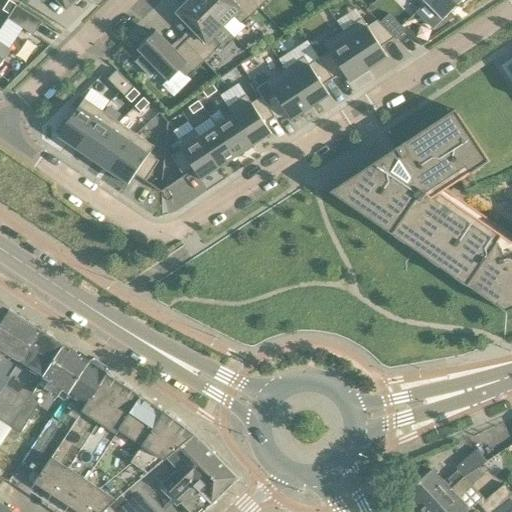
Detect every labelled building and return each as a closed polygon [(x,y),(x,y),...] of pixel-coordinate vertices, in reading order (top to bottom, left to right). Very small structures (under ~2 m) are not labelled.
[(76,5),(81,0),(36,0),(38,2),(40,0),(56,0),(67,11),(75,3),(76,5)] [(213,37),(223,27),(196,0),(187,0),(183,5),(185,7),(177,14),(195,33),(185,43),(205,62),(221,46),(213,37)] [(259,9),(249,0),(196,0),(223,27),(233,18),(242,25),(259,9)] [(249,0),(259,9),(268,0),(249,0)] [(431,0),(427,4),(443,21),(461,3),(464,5),(469,0),(431,0)] [(10,1),(3,11),(10,15),(16,5),(10,1)] [(42,23),(16,6),(10,16),(7,19),(34,36),(42,23)] [(395,39),(398,42),(407,33),(390,16),(381,25),(395,39)] [(362,20),(343,32),(369,71),(388,58),(381,48),(395,39),(381,25),(378,21),(368,28),(362,20)] [(350,83),(369,71),(343,32),(324,45),(330,53),(320,60),(333,80),(343,73),(350,83)] [(205,62),(185,43),(175,52),(157,34),(154,37),(152,35),(141,46),(142,48),(139,51),(143,55),(136,62),(151,78),(158,71),(168,81),(179,71),(188,78),(205,62)] [(0,67),(11,51),(0,43),(0,67)] [(323,87),(333,80),(320,60),(310,67),(304,58),(285,71),(311,109),(330,97),(323,87)] [(292,122),(311,109),(285,71),(266,83),(292,122)] [(108,80),(125,98),(134,89),(117,72),(108,80)] [(245,81),(225,89),(229,100),(250,91),(245,81)] [(212,85),(202,93),(207,99),(217,92),(212,85)] [(134,90),(126,98),(131,104),(140,95),(134,90)] [(233,117),(253,147),(272,135),(265,125),(275,118),(262,98),(251,104),(246,96),(227,109),(233,117)] [(143,99),(135,107),(141,113),(149,105),(143,99)] [(58,138),(76,150),(102,112),(84,100),(69,123),(65,120),(56,133),(60,136),(58,138)] [(199,102),(189,109),(193,115),(203,108),(199,102)] [(511,311),(511,236),(440,194),(470,175),(489,163),(455,111),(396,150),(330,193),(506,314),(511,311)] [(119,124),(102,112),(76,150),(93,162),(119,124)] [(233,117),(216,128),(236,158),(253,147),(233,117)] [(93,162),(111,174),(137,136),(119,124),(93,162)] [(216,128),(200,138),(220,169),(236,158),(216,128)] [(181,151),(171,158),(184,177),(184,178),(194,171),(201,181),(220,169),(200,138),(194,130),(176,143),(181,151)] [(137,136),(111,174),(128,186),(135,176),(145,182),(146,181),(159,162),(149,155),(154,147),(137,136)] [(172,176),(164,181),(168,187),(176,182),(172,176)] [(0,304),(0,325),(9,311),(0,304)] [(9,311),(0,325),(0,393),(40,331),(9,311)] [(0,443),(10,428),(63,346),(40,331),(0,393),(0,443)] [(63,346),(10,428),(19,434),(38,405),(42,408),(46,403),(51,406),(44,416),(50,420),(88,362),(63,346)] [(88,362),(50,420),(23,463),(42,476),(52,459),(69,433),(67,432),(81,412),(106,374),(88,362)] [(115,435),(118,430),(140,397),(123,385),(124,384),(123,385),(106,374),(81,412),(115,435)] [(144,447),(166,414),(164,412),(163,411),(163,412),(142,397),(141,396),(140,397),(118,430),(144,447)] [(160,465),(197,434),(169,416),(170,415),(169,415),(168,415),(166,414),(144,447),(132,464),(148,475),(160,465)] [(483,439),(495,455),(511,442),(511,423),(509,420),(483,439)] [(14,441),(19,434),(10,428),(5,436),(14,441)] [(203,511),(238,479),(197,434),(160,465),(148,475),(121,497),(135,511),(203,511)] [(423,511),(427,511),(464,478),(486,462),(475,450),(455,468),(458,471),(445,484),(433,470),(407,494),(410,497),(409,500),(414,505),(417,505),(423,511)] [(69,470),(52,459),(42,476),(36,485),(52,496),(69,470)] [(69,470),(52,496),(68,507),(85,481),(69,470)] [(484,511),(488,511),(511,494),(504,485),(485,500),(464,478),(427,511),(468,511),(469,511),(468,511),(478,503),(484,511)] [(85,481),(68,507),(76,511),(80,511),(103,492),(85,481)] [(103,492),(80,511),(103,511),(116,501),(103,492)] [(511,511),(511,494),(488,511),(511,511)]
